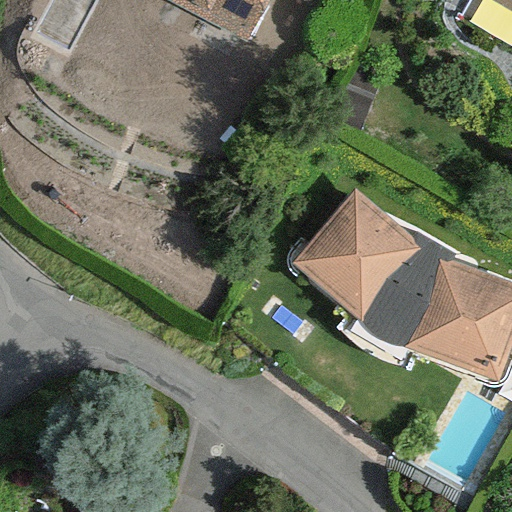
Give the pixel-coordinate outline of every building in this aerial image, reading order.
[(270,0),(189,0),(253,33),(270,0)] [(423,239),(356,179),(292,249),(358,309),(423,239)] [(511,329),(511,277),(438,249),(404,338),(495,373),(511,329)] [(223,251),(170,251),(170,296),(223,295),(223,251)] [(145,511),(147,507),(86,488),(78,511),(145,511)]
